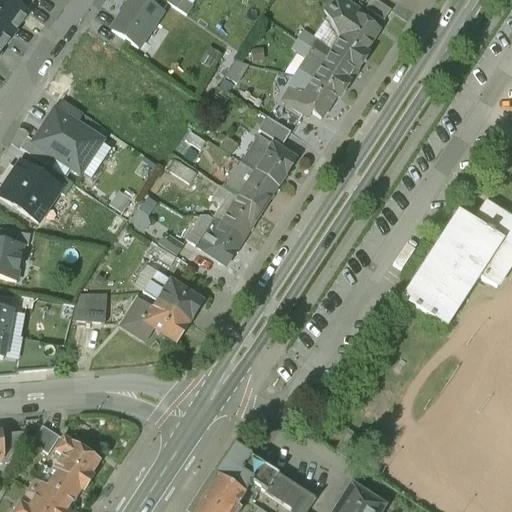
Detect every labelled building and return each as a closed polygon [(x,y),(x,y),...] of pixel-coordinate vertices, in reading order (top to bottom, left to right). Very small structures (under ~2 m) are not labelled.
[(8,0),(0,0),(0,28),(12,37),(28,14),(26,12),(8,0)] [(33,3),(28,0),(8,0),(26,12),(33,3)] [(161,14),(139,0),(130,0),(110,31),(138,49),(161,14)] [(367,15),(343,0),(329,0),(324,8),(340,38),(365,54),(366,53),(363,51),(377,29),(363,20),(367,15)] [(392,8),(379,0),(370,0),(367,6),(386,18),(392,8)] [(0,52),(12,37),(0,28),(0,52)] [(332,50),(309,34),(304,42),(312,47),(327,57),(332,50)] [(332,50),(327,57),(349,72),(353,65),(356,67),(365,54),(340,38),(332,50)] [(327,57),(312,47),(306,56),(321,66),(327,57)] [(221,56),(211,49),(202,61),(213,68),(221,56)] [(349,72),(327,57),(321,66),(314,78),(339,94),(348,81),(344,78),(349,72)] [(314,78),(303,95),(296,90),(287,103),(302,113),(306,106),(320,116),(335,93),(338,95),(339,94),(314,78)] [(101,143),(54,111),(32,144),(79,176),(101,143)] [(290,130),(266,115),(258,129),(281,143),(290,130)] [(293,158),(257,135),(240,161),(276,185),(293,158)] [(276,185),(240,161),(223,187),(237,197),(259,211),(276,185)] [(35,175),(19,164),(0,193),(0,199),(37,224),(57,194),(59,191),(35,175)] [(59,191),(57,194),(64,198),(72,185),(42,165),(35,175),(59,191)] [(237,197),(220,224),(241,238),(259,211),(237,197)] [(461,212),(406,297),(449,326),(482,275),(500,286),(511,267),(511,217),(489,202),(476,222),(461,212)] [(212,220),(194,247),(224,265),(241,238),(220,224),(212,220)] [(182,244),(165,233),(158,244),(175,255),(182,244)] [(21,247),(0,243),(0,281),(14,284),(21,247)] [(200,302),(154,272),(141,292),(156,301),(187,321),(200,302)] [(151,310),(135,301),(120,326),(143,340),(151,327),(174,342),(187,321),(156,301),(151,310)] [(10,313),(0,310),(0,335),(6,337),(10,313)] [(58,438),(41,427),(30,444),(46,455),(58,438)] [(95,463),(61,440),(54,451),(61,456),(51,472),(56,475),(56,474),(79,488),(78,489),(81,491),(90,477),(87,475),(95,463)] [(274,475),(228,446),(208,476),(239,496),(248,484),(256,489),(263,493),(274,475)] [(79,488),(56,474),(56,475),(43,494),(42,494),(41,488),(33,483),(28,491),(35,496),(60,511),(62,511),(78,489),(79,488)] [(303,511),(312,499),(274,475),(263,493),(292,511),(303,511)] [(208,476),(184,511),(235,511),(236,511),(232,508),(239,497),(239,496),(208,476)] [(239,496),(239,497),(244,500),(251,490),(254,492),(256,489),(248,484),(239,496)] [(379,511),(382,507),(350,486),(334,511),(379,511)] [(60,511),(35,496),(25,511),(18,506),(14,511),(60,511)]
